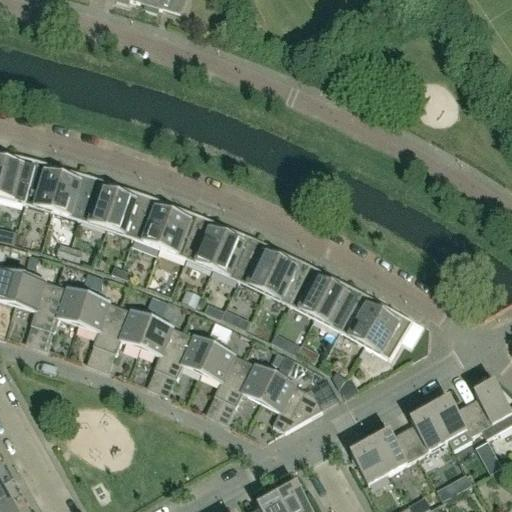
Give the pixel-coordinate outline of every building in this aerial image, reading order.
[(138,7),(140,0),(115,0),(117,0),(116,5),(129,9),(130,4),(138,7)] [(185,0),(140,0),(138,7),(146,9),(145,14),(158,18),(159,13),(162,14),(162,13),(180,18),(185,0)] [(0,194),(9,159),(0,156),(0,194)] [(0,203),(25,210),(37,166),(9,159),(0,194),(0,203)] [(53,218),(65,174),(37,166),(25,210),(53,218)] [(80,226),(93,183),(65,174),(53,218),(80,226)] [(107,235),(121,192),(93,183),(80,226),(107,235)] [(133,244),(149,201),(121,192),(107,235),(133,244)] [(160,254),(176,212),(149,201),(133,244),(160,254)] [(186,264),(204,222),(176,212),(160,254),(186,264)] [(213,275),(230,234),(204,222),(186,264),(213,275)] [(239,286),(257,245),(230,234),(213,275),(239,286)] [(18,238),(15,247),(23,249),(25,240),(18,238)] [(264,299),(284,258),(257,245),(239,286),(264,299)] [(56,260),(67,264),(71,253),(60,249),(56,260)] [(71,253),(67,264),(79,267),(82,256),(71,253)] [(290,311),(310,270),(284,258),(264,299),(290,311)] [(36,274),(39,263),(30,260),(27,271),(36,274)] [(315,324),(336,284),(310,270),(290,311),(315,324)] [(119,282),(122,275),(114,272),(111,279),(119,282)] [(0,306),(15,311),(24,280),(3,273),(0,273),(0,306)] [(130,278),(122,275),(119,282),(128,285),(130,278)] [(84,289),(92,292),(96,281),(88,278),(84,289)] [(43,334),(57,291),(46,287),(46,286),(24,280),(15,311),(35,317),(31,331),(43,334)] [(104,284),(96,281),(92,292),(100,295),(104,284)] [(340,337),(362,297),(336,284),(315,324),(340,337)] [(79,331),(89,300),(68,293),(67,294),(57,291),(43,334),(55,338),(59,324),(79,331)] [(186,294),(181,306),(195,312),(200,300),(186,294)] [(365,351),(387,312),(362,297),(340,337),(365,351)] [(105,356),(121,313),(110,309),(111,308),(89,300),(79,331),(98,337),(93,351),(105,356)] [(148,312),(156,316),(161,305),(152,302),(148,312)] [(169,308),(161,305),(156,316),(164,319),(169,308)] [(390,366),(413,327),(387,312),(365,351),(390,366)] [(141,354),(153,324),(132,315),(131,317),(121,313),(105,356),(116,360),(122,346),(141,354)] [(219,313),(215,321),(221,324),(221,323),(224,316),(219,313)] [(244,323),(239,332),(246,335),(250,326),(244,323)] [(166,380),(184,338),(173,333),(174,332),(153,324),(141,354),(160,361),(154,375),(166,380)] [(211,339),(219,342),(224,332),(216,328),(211,339)] [(231,335),(224,332),(219,342),(227,346),(231,335)] [(202,380),(215,350),(195,341),(194,342),(184,338),(166,380),(177,385),(183,371),(202,380)] [(226,407),(245,366),(235,361),(236,360),(215,350),(202,380),(220,388),(214,402),(226,407)] [(302,350),(297,359),(304,362),(309,353),(302,350)] [(280,372),(286,362),(278,358),(272,368),(280,372)] [(261,409),(276,380),(256,370),(255,371),(245,366),(226,407),(237,412),(243,399),(261,409)] [(336,376),(332,381),(338,393),(345,384),(345,383),(336,376)] [(323,416),(314,402),(296,392),(296,390),(276,380),(261,409),(280,418),(273,431),(285,438),(323,416)] [(350,388),(340,393),(344,402),(355,397),(350,388)] [(486,445),(511,430),(511,419),(495,389),(475,400),(479,408),(469,414),(482,436),(486,445)] [(470,443),(482,436),(469,414),(458,420),(450,405),(431,415),(448,446),(453,456),(472,445),(470,443)] [(448,446),(431,415),(411,426),(416,434),(405,440),(418,463),(448,446)] [(418,463),(405,440),(395,446),(390,438),(371,449),(388,480),(418,463)] [(388,480),(371,449),(351,460),(368,491),(388,480)] [(471,478),(467,480),(471,488),(476,486),(471,478)] [(0,511),(12,506),(1,487),(0,487),(0,511)] [(309,511),(297,490),(278,501),(283,511),(309,511)] [(446,490),(436,495),(442,505),(452,500),(446,490)] [(283,511),(278,501),(258,511),(283,511)]
